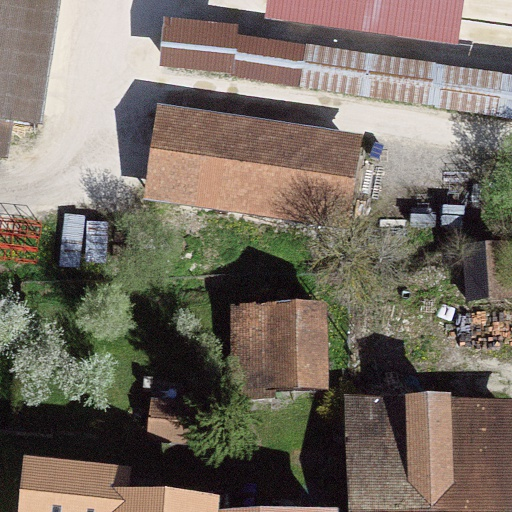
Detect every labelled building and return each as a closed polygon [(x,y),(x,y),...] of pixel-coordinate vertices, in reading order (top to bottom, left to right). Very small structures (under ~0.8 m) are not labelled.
[(27,0),(0,0),(0,121),(8,123),(27,0)] [(295,0),(358,8),(359,0),(295,0)] [(450,0),(359,0),(358,8),(448,20),(450,0)] [(326,208),(334,150),(176,129),(168,187),(326,208)] [(504,248),(464,249),(467,296),(507,294),(504,248)] [(321,391),(320,310),(238,312),(240,399),(274,398),(274,392),(321,391)] [(505,511),(503,409),(349,411),(350,511),(505,511)] [(121,511),(122,507),(124,483),(28,472),(24,511),(121,511)] [(124,483),(122,507),(121,511),(181,511),(158,510),(159,486),(124,483)]
